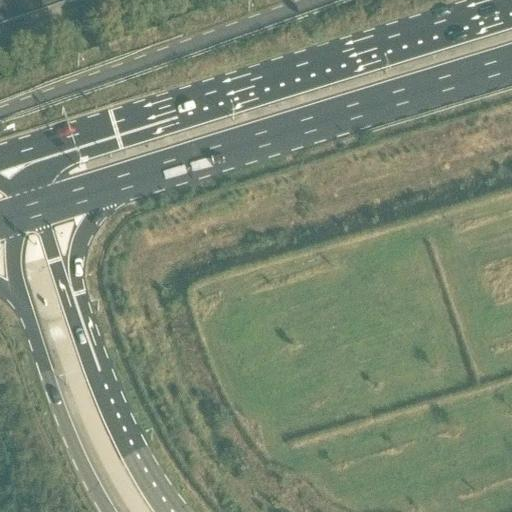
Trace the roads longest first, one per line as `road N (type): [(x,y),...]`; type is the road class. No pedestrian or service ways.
road 1 (primary): [(511,1),(11,155)]
road 2 (primary): [(131,181),(511,64)]
road 3 (primary): [(319,0),(0,114)]
road 4 (primary): [(24,307),(64,424),(107,511)]
road 5 (primary): [(93,373),(76,257),(89,225),(131,181)]
road 6 (primary): [(93,373),(34,211)]
road 7 (primary): [(171,511),(93,373)]
